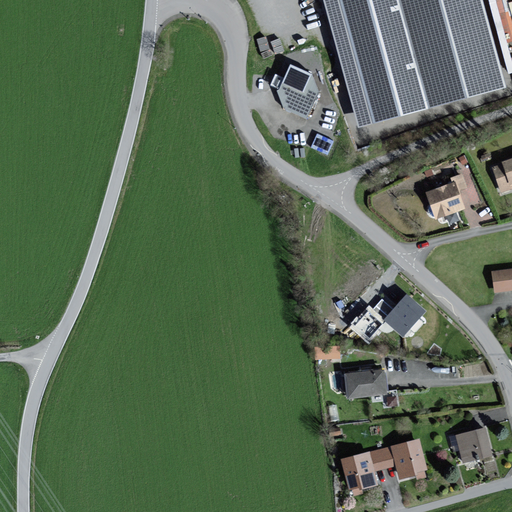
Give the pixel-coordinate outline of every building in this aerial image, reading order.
[(505,88),(480,0),(337,0),(373,125),(505,88)] [(283,49),(278,32),(258,37),(263,55),(283,49)] [(281,89),(285,107),(309,117),(316,100),(300,93),(308,75),(290,68),(281,89)] [(511,158),(499,163),(500,165),(491,168),(501,194),(511,189),(511,158)] [(465,189),(460,175),(449,179),(451,185),(425,194),(434,219),(463,209),(457,192),(465,189)] [(511,290),(511,269),(492,272),(495,292),(511,290)] [(406,295),(386,319),(403,335),(424,311),(406,295)] [(386,319),(369,306),(352,327),(369,340),(386,319)] [(339,345),(316,346),(316,356),(339,356),(339,345)] [(390,392),(387,369),(346,374),(349,397),(390,392)] [(491,457),(484,429),(454,437),(461,465),(491,457)] [(419,440),(394,447),(398,464),(401,476),(426,470),(419,440)] [(370,453),(374,466),(375,470),(398,464),(394,447),(370,453)] [(378,484),(375,473),(375,470),(374,466),(370,453),(344,459),(352,491),(378,484)]
